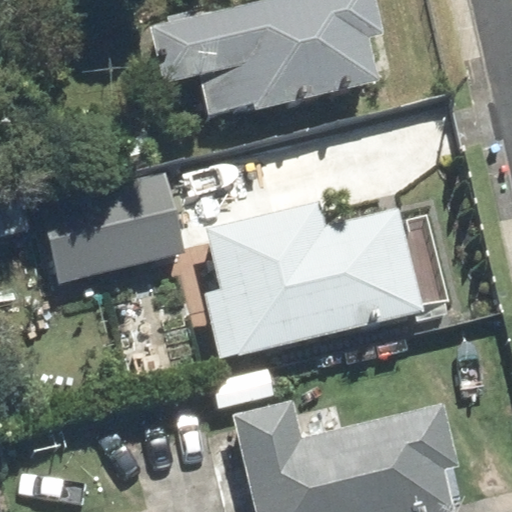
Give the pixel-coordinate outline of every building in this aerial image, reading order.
[(367,0),(268,0),(141,23),(155,98),(200,90),(205,122),(245,116),(246,119),(374,97),(367,57),(377,55),(367,0)] [(64,204),(80,281),(186,258),(170,181),(64,204)] [(317,210),(205,236),(216,293),(200,296),(214,366),(419,320),(397,223),(324,240),(317,210)] [(264,371),(207,382),(213,414),(270,403),(264,371)] [(288,406),(231,420),(250,511),(446,511),(436,471),(453,466),(439,412),(298,447),(288,406)]
